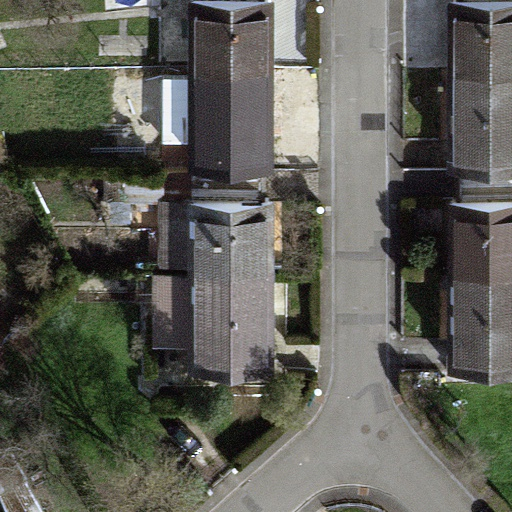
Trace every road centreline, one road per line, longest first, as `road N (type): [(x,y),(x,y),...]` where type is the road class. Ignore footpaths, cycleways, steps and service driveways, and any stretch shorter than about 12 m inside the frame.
road 1 (residential): [(363,0),(377,431)]
road 2 (residential): [(377,431),(269,511)]
